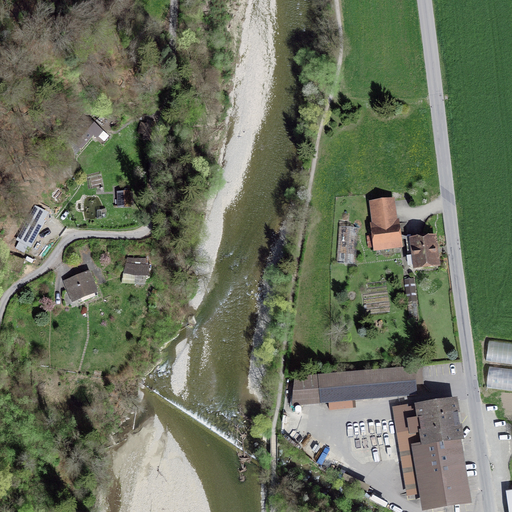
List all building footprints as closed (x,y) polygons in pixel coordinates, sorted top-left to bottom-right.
[(81,136),(93,150),(113,132),(101,119),(81,136)] [(125,192),(127,204),(137,203),(136,191),(125,192)] [(398,223),(395,224),(392,201),(372,204),(375,226),(373,226),(375,248),(400,245),(398,223)] [(359,228),(339,226),(335,263),(356,265),(359,228)] [(27,229),(16,247),(27,253),(37,235),(27,229)] [(423,235),(413,237),(416,266),(426,265),(429,267),(435,266),(437,263),(434,238),(424,239),(423,235)] [(131,255),(131,272),(150,273),(150,255),(131,255)] [(73,279),(81,299),(103,290),(96,270),(73,279)] [(413,278),(404,279),(412,340),(421,339),(413,278)] [(511,361),(511,341),(489,339),(486,359),(511,361)] [(487,387),(511,389),(511,368),(489,366),(487,387)] [(421,367),(296,378),(294,405),(416,395),(415,384),(422,384),(421,367)] [(424,445),(455,440),(461,439),(455,401),(418,407),(424,444),(424,445)] [(424,445),(424,444),(418,445),(428,507),(465,501),(460,473),(455,440),(424,445)]
